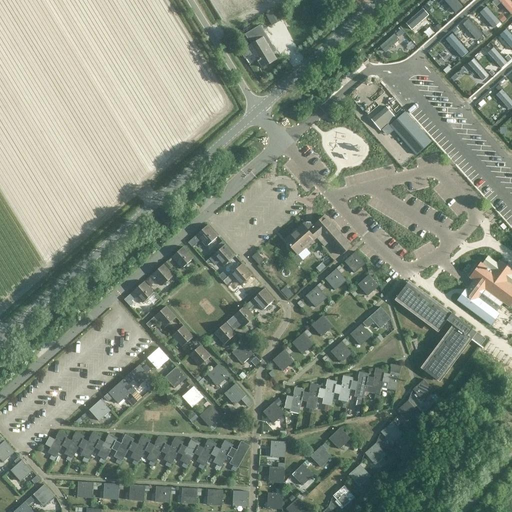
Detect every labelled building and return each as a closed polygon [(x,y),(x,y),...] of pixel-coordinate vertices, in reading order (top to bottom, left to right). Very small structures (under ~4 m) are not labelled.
[(463,7),(456,0),(444,0),(456,13),(463,7)] [(511,12),(511,3),(509,0),(498,0),(511,14),(511,12)] [(265,14),(270,25),(283,19),(278,7),(265,14)] [(500,22),(486,7),(480,12),(494,28),(500,22)] [(428,15),(423,8),(406,23),(411,29),(428,15)] [(482,34),(468,19),(462,24),(476,40),(482,34)] [(511,35),(506,29),(500,34),(511,48),(511,35)] [(262,30),(248,38),(248,39),(249,39),(252,44),(249,46),(262,68),(276,59),(271,52),(274,50),(262,30)] [(399,40),(394,33),(379,46),(384,53),(399,40)] [(468,52),(452,33),(445,39),(461,57),(468,52)] [(507,63),(493,47),(487,52),(501,68),(507,63)] [(488,75),(473,58),(468,63),(482,80),(488,75)] [(511,107),(511,100),(502,89),(496,94),(509,110),(511,107)] [(376,116),(371,120),(380,130),(385,126),(396,116),(392,112),(387,106),(376,116)] [(431,141),(403,112),(389,126),(416,155),(431,141)] [(329,120),(333,124),(340,118),(336,113),(329,120)] [(381,164),(349,192),(364,209),(396,181),(381,164)] [(511,225),(511,218),(503,209),(499,212),(511,225)] [(303,225),(285,241),(298,255),(315,239),(323,247),(329,242),(341,256),(351,247),(325,217),(315,225),(312,222),(306,222),(303,225)] [(197,236),(189,243),(193,248),(198,244),(196,242),(200,239),(207,247),(219,237),(209,225),(197,236)] [(216,264),(220,261),(224,266),(236,256),(226,245),(211,259),(216,264)] [(184,247),(172,258),(182,269),(194,258),(184,247)] [(264,260),(257,252),(252,257),(259,265),(264,260)] [(356,252),(345,262),(355,274),(366,264),(356,252)] [(465,290),(457,300),(463,305),(487,323),(490,325),(491,325),(499,313),(496,311),(503,303),(505,304),(509,307),(511,302),(511,270),(499,262),(499,261),(499,260),(497,263),(488,256),(484,262),(482,264),(480,262),(480,263),(477,267),(469,277),(469,278),(473,281),(471,283),(467,288),(467,289),(466,289),(465,288),(465,290)] [(165,265),(153,275),(163,286),(175,276),(165,265)] [(243,265),(232,275),(224,282),(226,285),(234,277),(242,286),(253,275),(243,265)] [(337,269),(325,279),(336,291),(347,281),(340,274),(337,269)] [(370,275),(358,285),(368,297),(380,286),(370,275)] [(151,277),(146,282),(150,287),(155,282),(151,277)] [(409,281),(394,300),(438,332),(447,321),(453,325),(459,318),(409,281)] [(128,297),(125,300),(131,306),(134,304),(131,301),(137,296),(144,304),(156,293),(150,287),(146,282),(134,292),(128,297)] [(317,287),(306,297),(316,308),(327,298),(321,291),(317,287)] [(265,289),(254,299),(247,306),(250,309),(257,302),(264,310),(275,300),(265,289)] [(167,306),(156,317),(146,325),(149,328),(153,324),(154,325),(156,323),(155,322),(158,320),(166,328),(177,318),(167,306)] [(246,306),(235,316),(227,323),(230,326),(238,319),(245,327),(256,317),(246,306)] [(373,324),(375,323),(381,329),(391,320),(381,308),(363,324),(367,328),(372,323),(373,324)] [(324,315),(313,326),(323,337),(334,327),(324,315)] [(453,325),(420,368),(440,382),(471,341),(472,342),(473,340),(477,335),(471,330),(472,329),(459,318),(453,325)] [(227,323),(215,333),(225,345),(237,335),(227,323)] [(362,325),(351,335),(361,346),(372,337),(362,325)] [(185,326),(173,336),(183,347),(194,337),(185,326)] [(305,333),(293,343),(303,354),(315,344),(309,337),(305,333)] [(342,342),(331,352),(341,364),(353,354),(346,346),(342,342)] [(244,343),(233,353),(243,364),(254,354),(244,343)] [(202,345),(190,356),(200,367),(212,357),(202,345)] [(160,348),(148,358),(158,369),(170,359),(160,348)] [(285,350),(273,360),(284,372),(295,362),(285,350)] [(261,361),(257,356),(251,361),(256,366),(261,361)] [(128,375),(120,382),(124,387),(132,380),(138,387),(150,376),(140,364),(128,375)] [(219,365),(208,375),(218,386),(229,377),(219,365)] [(390,374),(385,373),(382,388),(396,391),(401,367),(392,365),(390,374)] [(177,367),(166,378),(176,389),(187,378),(177,367)] [(374,378),(369,377),(367,386),(366,392),(371,393),(380,395),(382,388),(385,373),(385,370),(376,368),(374,378)] [(366,392),(367,386),(369,377),(369,374),(360,372),(358,382),(352,381),(351,390),(356,391),(355,397),(364,399),(366,392)] [(337,385),(335,394),(340,395),(339,401),(341,401),(340,405),(342,408),(347,409),(348,402),(351,390),(352,381),(353,378),(344,376),(342,386),(337,385)] [(320,388),(319,397),(324,399),(323,404),(325,405),(324,411),(330,412),(331,406),(332,406),(335,394),(337,385),(337,382),(328,380),(326,390),(320,388)] [(424,380),(413,390),(424,401),(435,391),(424,380)] [(109,392),(104,397),(108,402),(113,397),(119,404),(130,394),(120,383),(109,392)] [(236,384),(225,394),(235,406),(242,400),(248,407),(253,403),(236,384)] [(304,392),(302,401),(308,402),(307,408),(308,408),(308,412),(315,414),(316,410),(319,397),(320,388),(321,386),(312,384),(309,393),(304,392)] [(132,386),(127,391),(132,395),(136,391),(136,390),(135,389),(132,386)] [(194,387),(183,397),(193,408),(204,398),(194,387)] [(302,401),(304,392),(305,389),(296,388),(293,397),(288,396),(285,408),(291,410),(291,412),(300,414),(302,401)] [(278,399),(275,402),(264,412),(274,424),(285,414),(278,406),(282,403),(278,399)] [(101,400),(90,410),(100,421),(105,417),(107,419),(110,416),(108,414),(111,411),(101,400)] [(408,401),(397,411),(408,422),(419,412),(408,401)] [(212,406),(200,416),(211,428),(222,417),(212,406)] [(193,412),(188,418),(192,422),(198,417),(193,412)] [(392,422),(382,432),(392,443),(403,433),(392,422)] [(341,427),(330,438),(340,449),(351,438),(341,427)] [(49,453),(51,455),(49,459),(54,461),(56,457),(57,458),(63,446),(68,438),(69,436),(60,431),(56,440),(51,437),(47,445),(52,448),(49,453)] [(72,441),(68,438),(63,446),(68,449),(66,454),(68,456),(66,459),(70,462),(72,458),(73,459),(80,447),(84,439),(86,437),(77,432),(72,441)] [(89,442),(84,439),(80,447),(85,450),(82,455),(85,457),(82,461),(87,463),(89,459),(90,460),(96,448),(100,440),(102,438),(93,433),(89,442)] [(105,443),(100,440),(96,448),(101,451),(98,456),(101,458),(99,461),(103,464),(105,460),(106,461),(113,449),(117,441),(118,439),(110,434),(105,443)] [(122,444),(117,441),(113,449),(118,452),(114,457),(117,459),(115,463),(120,465),(122,461),(123,462),(129,450),(133,442),(135,440),(126,435),(122,444)] [(131,458),(134,460),(132,464),(136,466),(138,462),(140,463),(146,451),(150,443),(152,441),(143,436),(138,445),(133,442),(129,450),(134,453),(131,458)] [(148,459),(150,461),(148,464),(153,467),(155,463),(156,464),(162,452),(166,444),(168,442),(160,437),(155,446),(150,443),(146,451),(151,454),(148,459)] [(164,460),(167,462),(165,465),(170,468),(172,464),(173,465),(179,453),(178,453),(183,445),(185,443),(176,438),(171,447),(166,444),(162,452),(167,455),(164,460)] [(178,453),(179,453),(184,456),(181,461),(183,463),(181,466),(186,469),(188,466),(189,466),(195,454),(199,446),(200,444),(192,439),(188,448),(183,445),(178,453)] [(195,454),(200,457),(197,462),(200,464),(198,467),(203,470),(204,466),(206,467),(212,455),(216,447),(218,445),(209,440),(204,449),(199,446),(195,454)] [(0,457),(4,462),(16,452),(6,441),(0,446),(0,457)] [(214,463),(216,465),(214,468),(219,471),(221,467),(222,468),(229,456),(233,449),(234,446),(226,441),(221,450),(216,447),(212,455),(217,458),(214,463)] [(230,464),(233,466),(231,469),(236,472),(237,468),(239,469),(251,447),(242,442),(237,451),(233,449),(229,456),(233,459),(230,464)] [(272,442),(271,457),(286,458),(286,443),(272,442)] [(377,443),(366,453),(376,464),(387,454),(377,443)] [(322,446),(311,456),(322,468),(333,457),(322,446)] [(21,481),(33,471),(23,460),(12,471),(21,481)] [(303,464),(293,474),(303,485),(314,475),(303,464)] [(360,465),(350,474),(360,485),(370,476),(360,465)] [(270,467),(269,483),(284,484),(285,468),(270,467)] [(79,482),(78,498),(93,498),(93,490),(94,483),(79,482)] [(105,484),(104,499),(119,500),(120,489),(120,485),(105,484)] [(45,507),(56,497),(46,485),(34,495),(45,507)] [(131,485),(130,501),(145,501),(145,491),(146,486),(131,485)] [(342,510),(345,507),(356,497),(345,486),(334,495),(337,499),(334,501),(342,510)] [(157,487),(156,502),(171,503),(171,494),(172,488),(157,487)] [(183,488),(182,504),(197,505),(197,496),(198,489),(183,488)] [(209,490),(208,505),(223,506),(224,491),(209,490)] [(234,491),(233,507),(249,508),(250,492),(234,491)] [(269,493),(268,509),(283,509),(283,494),(269,493)] [(298,498),(287,509),(289,511),(305,511),(308,509),(298,498)] [(34,511),(26,502),(14,511),(34,511)]
